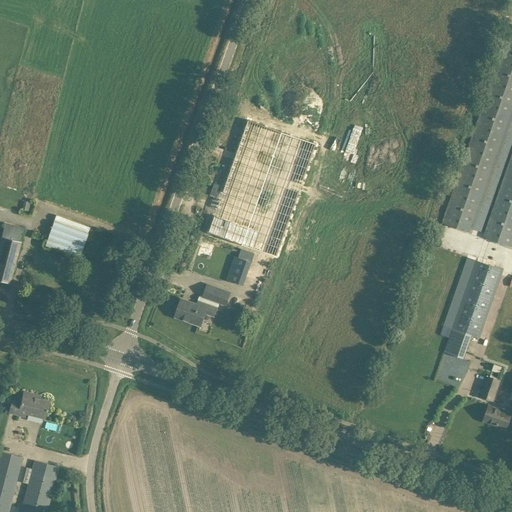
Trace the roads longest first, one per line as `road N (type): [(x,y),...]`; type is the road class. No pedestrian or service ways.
road 1 (tertiary): [(511,494),(122,358)]
road 2 (unclassified): [(122,358),(249,0)]
road 3 (unclassified): [(92,511),(89,470),(122,358)]
road 4 (tertiary): [(122,358),(0,325)]
